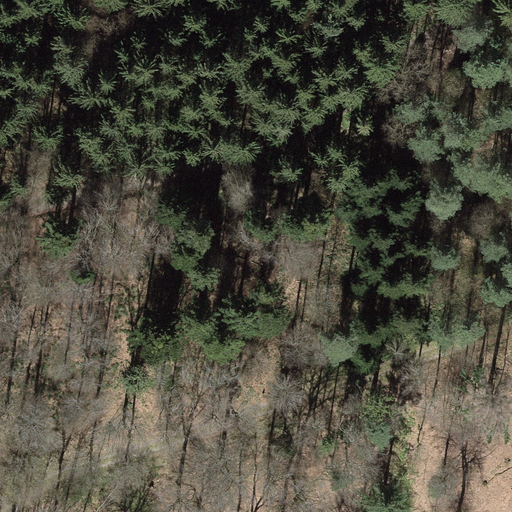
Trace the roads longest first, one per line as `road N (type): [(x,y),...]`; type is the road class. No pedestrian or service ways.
road 1 (track): [(0,212),(268,146),(305,129),(478,0)]
road 2 (track): [(30,491),(407,361),(511,336)]
